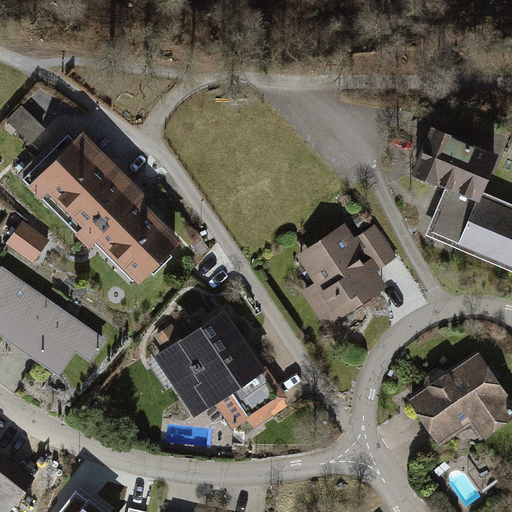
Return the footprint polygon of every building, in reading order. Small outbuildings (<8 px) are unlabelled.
[(12,122),(33,141),(48,124),(27,105),(12,122)] [(511,213),(476,199),(493,160),(424,128),(401,177),(441,195),(423,244),(511,279),(511,213)] [(63,133),(22,175),(129,279),(170,237),(63,133)] [(22,217),(7,240),(35,259),(51,236),(22,217)] [(298,279),(326,322),(386,283),(376,268),(391,258),(373,230),(353,243),(342,226),(296,256),(308,273),(298,279)] [(107,342),(6,275),(0,284),(0,336),(76,387),(107,342)] [(225,313),(156,357),(194,416),(220,400),(235,424),(278,397),(225,313)] [(511,416),(511,402),(480,353),(413,396),(443,443),(476,422),(484,435),(511,416)] [(0,464),(0,511),(15,511),(32,486),(0,464)] [(96,511),(84,503),(76,511),(96,511)]
